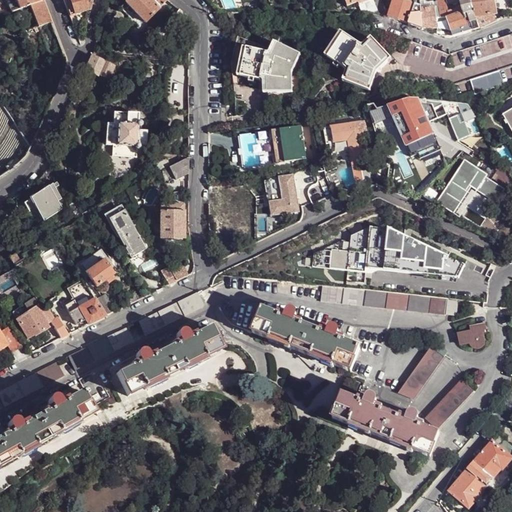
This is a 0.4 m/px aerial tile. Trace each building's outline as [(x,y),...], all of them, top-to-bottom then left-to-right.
[(7,0),(13,13),(25,8),(31,6),(43,1),(42,0),(7,0)] [(69,0),(63,0),(70,17),(75,15),(69,0)] [(90,0),(69,0),(75,15),(90,10),(92,4),(90,0)] [(145,22),(167,0),(166,0),(127,0),(127,1),(125,3),(145,22)] [(394,0),(388,18),(409,24),(416,5),(400,0),(394,0)] [(446,0),(436,1),(437,6),(438,14),(436,14),(437,18),(447,18),(451,17),(450,13),(449,12),(448,8),(448,4),(447,0),(446,0)] [(495,14),(493,0),(470,0),(471,1),(476,17),(495,14)] [(51,22),(43,1),(31,6),(32,8),(39,27),(51,22)] [(471,1),(461,2),(461,3),(463,8),(464,13),(467,12),(470,23),(477,21),(476,17),(471,1)] [(140,28),(145,22),(125,3),(120,8),(140,28)] [(409,24),(422,29),(422,28),(422,8),(422,7),(416,5),(409,24)] [(422,28),(438,28),(437,18),(436,14),(436,6),(435,6),(422,8),(422,28)] [(464,13),(463,8),(449,12),(450,13),(451,17),(464,13)] [(190,18),(179,10),(172,18),(189,31),(190,18)] [(453,36),(472,30),(470,23),(467,12),(464,13),(451,17),(447,18),(453,36)] [(495,14),(476,17),(477,21),(480,28),(488,25),(496,22),(495,14)] [(472,30),(480,28),(477,21),(470,23),(472,30)] [(325,56),(347,70),(343,82),(369,91),(377,72),(391,59),(371,38),(362,47),(341,32),(325,56)] [(261,80),(265,81),(266,88),(266,93),(292,92),(292,73),(300,55),(274,42),(269,54),(266,54),(244,48),(238,76),(261,80)] [(85,70),(98,76),(103,66),(100,64),(101,61),(92,56),(85,70)] [(504,86),(500,73),(471,82),(475,95),(504,86)] [(389,107),(412,158),(420,154),(422,159),(441,151),(429,123),(447,115),(459,142),(472,136),(466,123),(476,118),(467,105),(442,102),(426,101),(419,101),(410,101),(389,107)] [(511,109),(502,115),(511,132),(511,109)] [(378,110),(370,112),(377,137),(378,143),(387,141),(380,110),(378,110)] [(476,118),(482,130),(492,125),(486,111),(476,118)] [(138,114),(113,113),(113,124),(113,125),(117,125),(138,126),(138,127),(141,128),(142,126),(142,124),(141,122),(138,122),(138,114)] [(331,128),(324,129),(327,144),(348,141),(352,140),(357,171),(361,169),(369,166),(361,122),(331,127),(331,128)] [(113,124),(106,124),(105,146),(112,147),(112,146),(117,146),(117,125),(113,125),(113,124)] [(117,125),(117,146),(137,147),(138,146),(138,132),(138,127),(138,126),(117,125)] [(302,126),(280,130),(285,162),(306,159),(302,126)] [(285,162),(280,130),(272,131),(277,163),(285,162)] [(147,132),(138,132),(138,146),(141,146),(146,146),(147,132)] [(352,140),(348,141),(352,166),(355,184),(363,180),(361,169),(357,171),(352,140)] [(112,157),(137,158),(137,150),(140,150),(141,149),(141,146),(138,146),(137,147),(117,146),(112,146),(112,147),(112,157)] [(166,157),(154,164),(159,172),(171,165),(166,157)] [(188,174),(189,157),(182,160),(169,168),(177,180),(188,174)] [(466,162),(439,205),(454,214),(471,187),(498,203),(506,190),(492,181),(497,172),(484,164),(480,170),(466,162)] [(334,195),(346,190),(339,174),(327,179),(334,195)] [(293,176),(269,180),(272,194),(282,193),(283,201),(270,203),(272,216),(299,212),(297,199),(294,200),(292,191),(295,191),(293,176)] [(57,183),(31,199),(31,200),(45,222),(63,211),(59,203),(63,200),(55,188),(59,186),(57,183)] [(15,210),(24,205),(19,197),(18,196),(10,201),(15,210)] [(24,205),(38,226),(45,222),(31,200),(24,205)] [(183,205),(160,205),(160,213),(184,213),(183,205)] [(124,210),(109,219),(131,258),(146,249),(124,210)] [(184,213),(160,213),(161,239),(184,239),(184,213)] [(87,224),(83,217),(76,220),(80,228),(87,224)] [(314,256),(312,268),(366,273),(365,270),(442,277),(442,275),(459,277),(464,266),(387,230),(369,229),(352,237),(351,242),(342,241),(314,256)] [(81,263),(87,271),(105,259),(106,260),(108,258),(103,249),(81,263)] [(19,261),(15,254),(9,258),(14,264),(19,261)] [(96,286),(115,273),(106,260),(105,259),(87,271),(96,286)] [(183,262),(168,267),(177,282),(188,277),(188,274),(183,262)] [(177,282),(168,267),(160,271),(169,286),(177,282)] [(88,325),(106,316),(95,299),(82,278),(65,289),(71,298),(63,304),(76,325),(85,320),(88,325)] [(324,286),(323,302),(432,314),(443,315),(444,315),(444,314),(446,300),(324,286)] [(146,297),(140,289),(134,292),(139,300),(146,297)] [(145,336),(202,308),(203,307),(204,304),(197,293),(139,322),(145,336)] [(105,295),(95,299),(106,316),(116,312),(105,295)] [(27,337),(37,331),(39,333),(48,327),(40,314),(42,312),(33,298),(23,304),(28,312),(16,320),(27,337)] [(456,316),(457,301),(449,300),(447,315),(456,316)] [(361,348),(344,341),(345,338),(340,337),(341,334),(341,332),(340,330),(339,329),(338,328),(336,328),(334,328),(332,329),(331,330),(330,333),(327,331),(325,334),(300,324),(301,321),(298,320),(298,318),(299,316),(298,315),(297,313),(295,312),(294,311),(291,311),(290,312),(288,313),(287,316),(282,314),(281,316),(263,309),(253,333),(270,340),(269,341),(271,342),(273,337),(292,345),(290,350),(292,350),(293,348),(313,356),(312,358),(313,359),(315,354),(334,362),(333,366),(334,367),(335,365),(352,372),(361,348)] [(50,314),(47,316),(61,338),(68,335),(57,318),(54,320),(50,314)] [(484,339),(480,325),(471,327),(471,331),(458,334),(461,345),(470,343),(472,346),(475,348),(479,348),(482,346),(484,343),(484,339)] [(211,326),(193,335),(192,333),(187,335),(185,332),(182,331),(179,331),(176,334),(176,337),(177,340),(173,342),(174,345),(152,356),(151,353),(147,355),(145,353),(142,351),(139,352),(136,354),(135,357),(137,360),(132,362),(133,365),(116,374),(127,396),(144,388),(145,389),(146,389),(144,385),(162,375),(165,380),(166,379),(165,377),(184,368),(185,370),(186,369),(184,364),(203,355),(205,359),(206,359),(205,357),(222,349),(211,326)] [(8,327),(0,332),(0,334),(7,345),(6,345),(12,353),(21,347),(8,327)] [(127,327),(68,357),(75,371),(134,341),(127,327)] [(292,345),(273,337),(271,342),(290,350),(292,345)] [(448,352),(441,347),(438,352),(445,357),(448,352)] [(400,393),(415,400),(445,357),(438,352),(432,348),(400,393)] [(334,362),(315,354),(313,359),(333,366),(334,362)] [(203,355),(184,364),(186,369),(205,359),(203,355)] [(57,363),(0,392),(0,396),(6,407),(64,376),(57,363)] [(162,375),(144,385),(146,389),(165,380),(162,375)] [(474,392),(462,381),(427,419),(436,428),(439,430),(474,392)] [(81,391),(64,401),(62,399),(58,401),(57,398),(54,397),(51,397),(48,400),(47,403),(49,406),(46,407),(47,411),(22,425),(21,422),(18,423),(17,421),(14,420),(11,420),(8,422),(8,426),(9,429),(6,430),(8,433),(0,437),(0,466),(19,456),(20,458),(21,457),(19,453),(34,444),(36,448),(37,448),(36,446),(59,433),(60,435),(61,434),(59,430),(75,420),(78,425),(78,424),(78,422),(93,413),(81,391)] [(334,419),(350,425),(359,402),(343,395),(334,419)] [(440,434),(423,427),(423,425),(419,423),(420,420),(420,419),(418,416),(416,414),(412,414),(410,416),(409,419),(404,417),(403,419),(380,410),(381,408),(377,406),(378,403),(378,402),(376,399),(373,397),(370,398),(368,399),(367,402),(362,400),(361,403),(359,402),(350,425),(351,426),(350,428),(351,428),(353,423),(373,431),(371,436),(372,437),(373,435),(392,442),(392,444),(393,445),(395,440),(414,448),(412,453),(414,453),(414,451),(431,458),(440,434)] [(75,420),(59,430),(61,434),(78,425),(75,420)] [(373,431),(353,423),(351,428),(371,436),(373,431)] [(499,434),(492,441),(500,449),(506,441),(501,436),(499,434)] [(414,448),(395,440),(393,445),(412,453),(414,448)] [(500,449),(492,441),(449,491),(456,498),(469,509),(479,498),(478,497),(486,487),(488,487),(493,481),(493,479),(501,469),(502,470),(511,459),(500,449)] [(34,444),(19,453),(21,457),(36,448),(34,444)] [(63,458),(53,464),(57,472),(68,466),(63,458)] [(449,491),(446,495),(453,501),(456,498),(449,491)]
